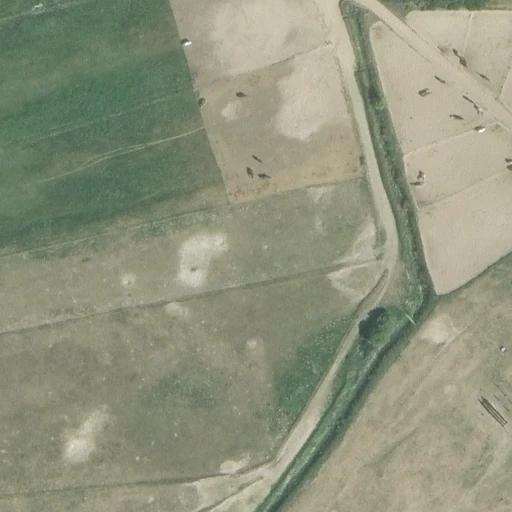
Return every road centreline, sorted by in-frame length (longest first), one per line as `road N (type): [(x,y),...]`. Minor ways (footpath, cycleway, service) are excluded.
road 1 (track): [(335,0),(328,4),(397,258),(272,479)]
road 2 (track): [(511,126),(359,0)]
